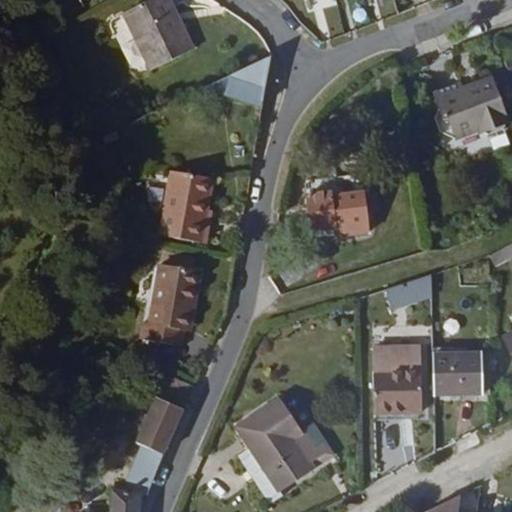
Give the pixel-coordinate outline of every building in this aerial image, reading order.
[(180,0),(136,0),(132,2),(157,60),(199,41),(180,0)] [(269,94),(277,45),(224,71),(221,86),(269,94)] [(224,71),(201,82),(221,86),(224,71)] [(439,88),(448,113),(441,115),(446,129),(461,135),(483,127),(493,131),(507,126),(511,113),(496,72),(480,79),(480,82),(468,86),(465,78),(439,88)] [(217,186),(221,154),(179,148),(168,212),(217,220),(222,187),(217,186)] [(350,211),(370,210),(368,188),(338,189),(338,185),(315,187),(317,222),(350,219),(350,211)] [(493,264),(511,255),(511,241),(493,250),(493,264)] [(218,248),(176,242),(167,300),(161,299),(158,316),(200,322),(202,307),(205,307),(210,276),(214,277),(218,248)] [(425,343),(375,343),(377,407),(426,405),(425,343)] [(438,387),(492,387),(492,348),(438,348),(438,387)] [(189,397),(197,378),(180,371),(172,389),(189,397)] [(95,511),(141,511),(143,491),(150,492),(163,458),(173,433),(177,425),(188,400),(163,389),(144,435),(150,438),(122,483),(112,485),(111,510),(95,511)] [(284,395),(242,423),(256,446),(282,487),(316,465),(296,433),(304,427),(284,395)] [(272,501),(285,493),(282,487),(256,446),(243,455),(272,501)] [(459,511),(462,491),(431,506),(429,511),(459,511)] [(481,511),(482,506),(483,501),(468,511),(481,511)]
